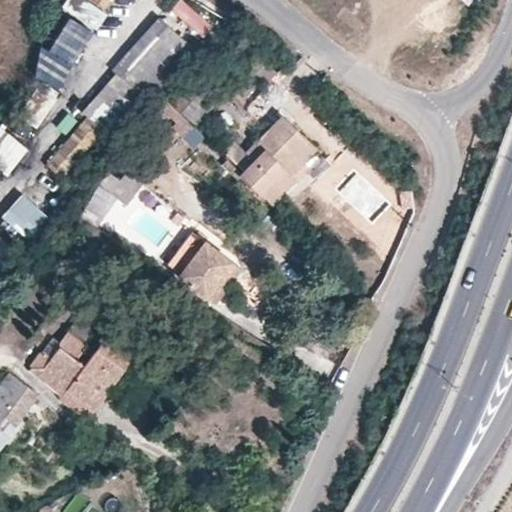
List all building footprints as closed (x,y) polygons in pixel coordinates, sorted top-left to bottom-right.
[(60,0),(56,6),(93,32),(113,0),(60,0)] [(201,41),(214,24),(183,0),(175,0),(165,13),(201,41)] [(196,49),(162,17),(140,41),(116,69),(120,73),(149,99),(196,49)] [(278,70),(256,53),(246,66),(268,82),(278,70)] [(148,98),(120,73),(84,114),(89,118),(107,133),(113,139),(148,98)] [(66,181),(107,133),(89,118),(49,166),(66,181)] [(244,176),(273,204),(293,181),(290,178),(283,172),(308,146),(281,120),(247,155),(256,163),(244,176)] [(0,136),(0,168),(7,174),(28,148),(5,130),(0,136)] [(315,152),(308,146),(283,172),(290,178),(304,164),(315,152)] [(129,207),(146,185),(130,173),(114,195),(129,207)] [(18,192),(0,217),(0,218),(28,238),(46,212),(18,192)] [(224,288),(241,263),(202,236),(176,273),(216,300),(224,288)] [(188,291),(171,279),(163,292),(179,303),(188,291)] [(271,359),(228,335),(220,348),(263,373),(271,359)] [(95,412),(131,359),(105,341),(89,363),(85,359),(81,364),(60,349),(53,359),(46,370),(70,388),(67,393),(95,412)] [(60,349),(51,342),(43,353),(53,359),(60,349)] [(70,388),(46,370),(35,363),(27,373),(63,399),(67,393),(70,388)] [(0,433),(32,389),(12,375),(0,392),(0,433)] [(0,450),(39,395),(32,389),(0,433),(0,450)] [(95,412),(67,393),(63,399),(61,402),(61,404),(75,414),(77,416),(80,417),(86,417),(91,417),(92,417),(95,412)]
